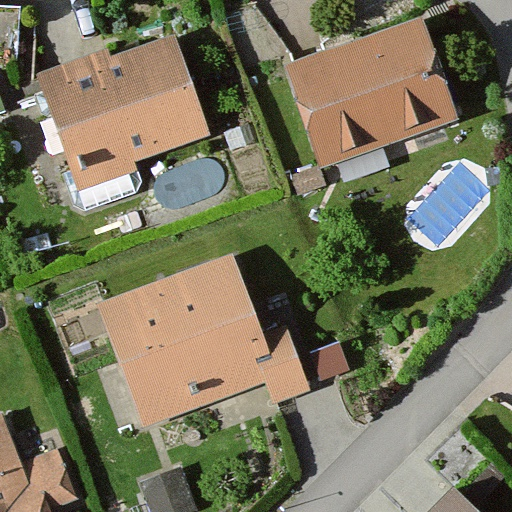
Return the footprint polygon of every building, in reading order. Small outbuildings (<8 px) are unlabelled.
[(466,129),(431,30),(293,78),(328,177),(466,129)] [(218,152),(184,49),(123,70),(120,58),(45,83),(82,196),(218,152)] [(267,339),(243,268),(102,316),(143,435),(265,393),(271,410),(315,395),(293,331),(267,339)] [(18,449),(9,424),(0,427),(0,511),(68,511),(81,508),(63,455),(41,463),(34,443),(18,449)] [(193,511),(179,481),(144,496),(150,511),(193,511)] [(474,511),(462,500),(450,511),(474,511)]
